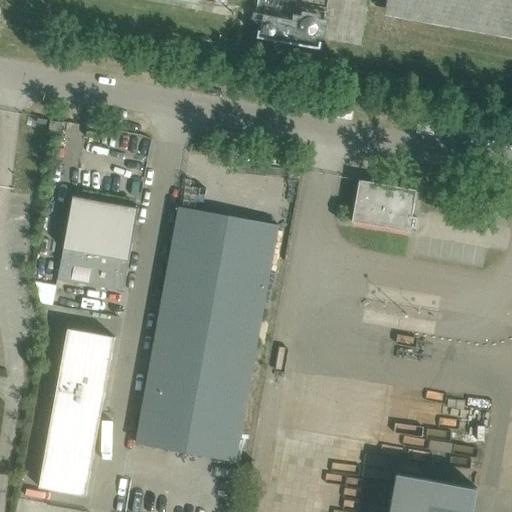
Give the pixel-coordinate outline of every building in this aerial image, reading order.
[(511,0),(386,0),(384,17),(511,37),(511,0)] [(298,18),(299,45),(318,44),(317,18),(298,18)] [(292,22),(260,19),(258,38),(290,41),(292,22)] [(48,134),(59,135),(61,123),(50,121),(48,134)] [(303,164),(292,162),(289,177),(300,179),(302,170),(303,164)] [(352,222),(371,225),(378,183),(359,180),(352,222)] [(417,190),(378,183),(371,225),(409,232),(417,190)] [(123,291),(139,207),(73,195),(58,279),(123,291)] [(179,207),(158,325),(257,343),(278,225),(179,207)] [(235,461),(257,343),(158,325),(136,443),(235,461)] [(68,328),(64,348),(112,356),(115,337),(68,328)] [(112,356),(64,348),(61,368),(108,376),(112,356)] [(61,368),(57,387),(104,396),(108,376),(61,368)] [(101,416),(104,396),(57,387),(53,408),(101,416)] [(53,408),(50,427),(97,436),(101,416),(53,408)] [(97,436),(50,427),(46,447),(93,456),(97,436)] [(46,447),(43,467),(90,476),(93,456),(46,447)] [(90,476),(43,467),(39,487),(86,496),(90,476)] [(392,473),(384,511),(471,511),(476,489),(392,473)]
